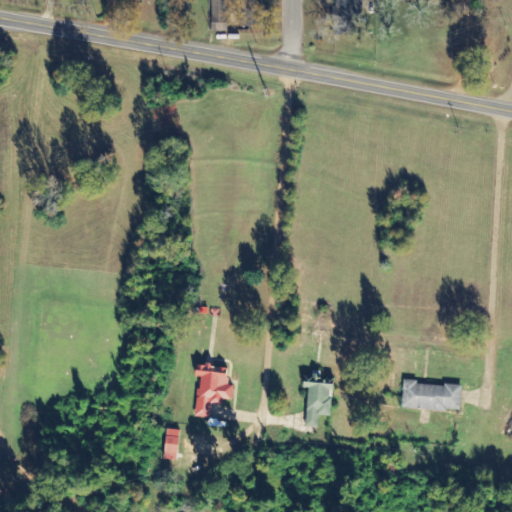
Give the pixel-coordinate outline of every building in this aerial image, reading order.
[(211,0),(211,32),(228,33),(228,0),(211,0)] [(263,28),(263,0),(241,0),(241,27),(263,28)] [(361,25),(362,0),(358,0),(332,0),(332,24),(361,25)] [(196,418),(210,419),(211,406),(224,407),(224,400),(233,401),(234,387),(227,386),(229,368),(197,365),(196,378),(199,378),(196,418)] [(307,428),(319,428),(319,417),(331,418),(332,393),(334,393),(334,383),(320,382),(320,376),(305,375),(304,388),(308,389),(307,428)] [(402,409),(460,413),(462,387),(404,383),(402,409)] [(164,460),(178,461),(181,431),(168,430),(164,460)]
